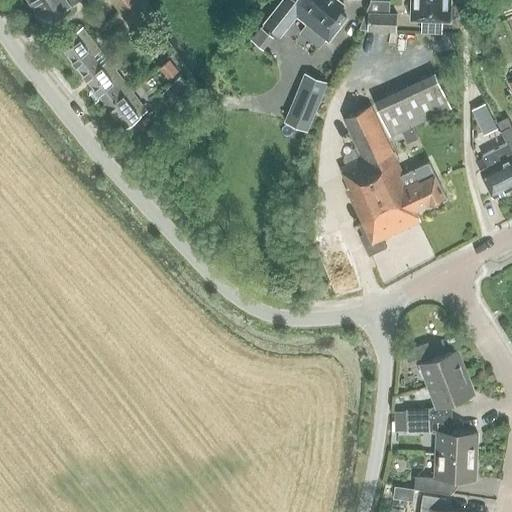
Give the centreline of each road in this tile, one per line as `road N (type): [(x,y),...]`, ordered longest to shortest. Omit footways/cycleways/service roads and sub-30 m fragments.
road 1 (unclassified): [(378,309),(309,321),(233,296),(102,159),(0,29)]
road 2 (residential): [(491,246),(468,162),(468,0)]
road 3 (unclassified): [(363,511),(383,405),(386,343),(378,309)]
road 4 (residential): [(511,386),(445,273)]
